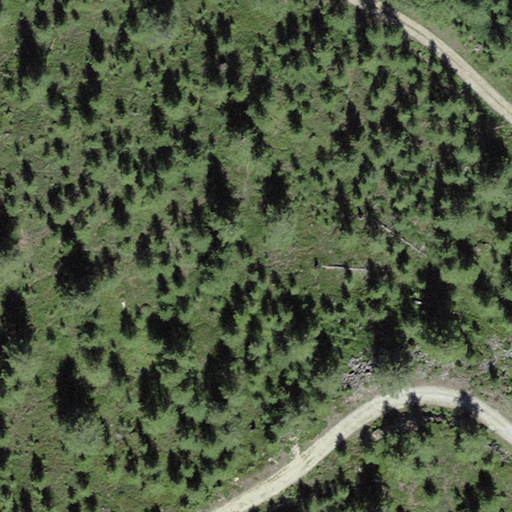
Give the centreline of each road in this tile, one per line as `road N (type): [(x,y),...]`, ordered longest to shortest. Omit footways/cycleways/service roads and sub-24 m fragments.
road 1 (track): [(227,511),(372,407),(407,395),(450,397),(511,437)]
road 2 (track): [(511,116),(435,43),(362,0)]
